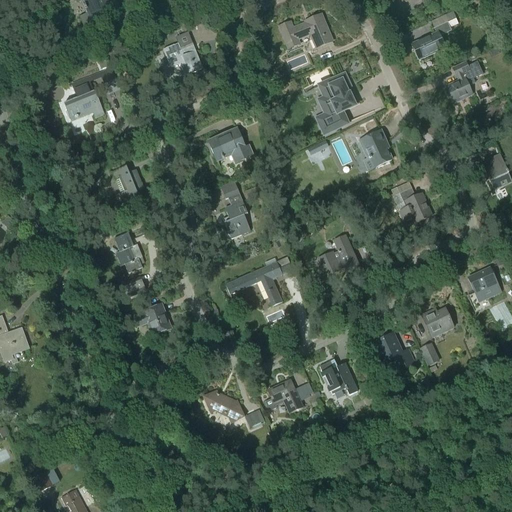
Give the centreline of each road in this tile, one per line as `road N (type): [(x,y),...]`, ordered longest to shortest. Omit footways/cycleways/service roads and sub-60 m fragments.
road 1 (residential): [(211,347),(269,368),(386,314),(412,262),(470,229),(441,150),(412,127),(346,0)]
road 2 (residential): [(274,0),(242,16),(234,86),(156,125),(193,235),(182,262)]
road 3 (track): [(247,511),(511,377)]
road 4 (residential): [(102,398),(6,131)]
road 5 (residential): [(149,511),(102,398)]
road 6 (residential): [(102,398),(211,347)]
